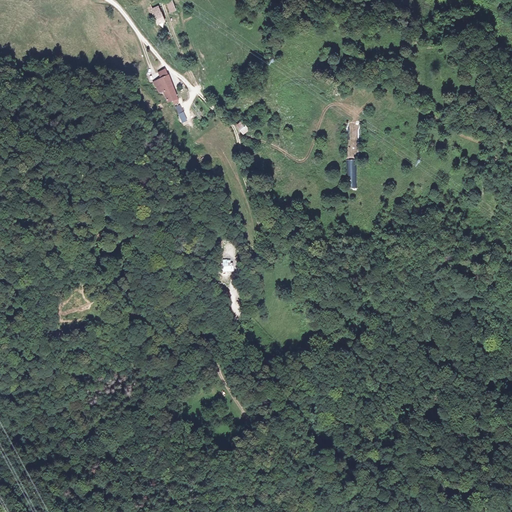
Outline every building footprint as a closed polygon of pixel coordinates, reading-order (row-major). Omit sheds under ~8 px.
[(177,10),(172,0),(165,0),(170,13),(177,10)] [(159,7),(151,10),(157,26),(165,23),(159,7)] [(168,76),(164,67),(158,69),(160,76),(157,76),(161,89),(165,100),(171,99),(172,102),(177,100),(168,76)] [(161,89),(157,76),(153,78),(157,90),(161,89)] [(205,110),(197,102),(191,107),(198,116),(205,110)] [(251,129),(243,119),(236,125),(244,135),(251,129)] [(348,188),(358,188),(358,123),(348,123),(348,188)] [(236,263),(223,263),(223,271),(236,271),(236,263)]
